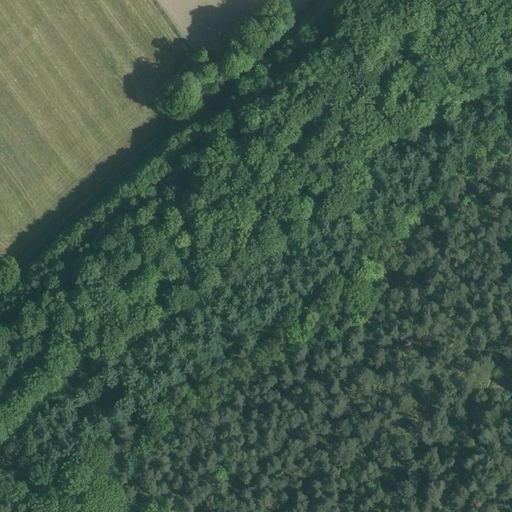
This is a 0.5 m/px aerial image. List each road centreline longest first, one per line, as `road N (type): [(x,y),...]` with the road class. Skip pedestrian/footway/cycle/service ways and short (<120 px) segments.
road 1 (track): [(0,455),(298,248),(511,82)]
road 2 (unclassified): [(329,0),(0,296)]
road 3 (track): [(114,511),(0,465)]
